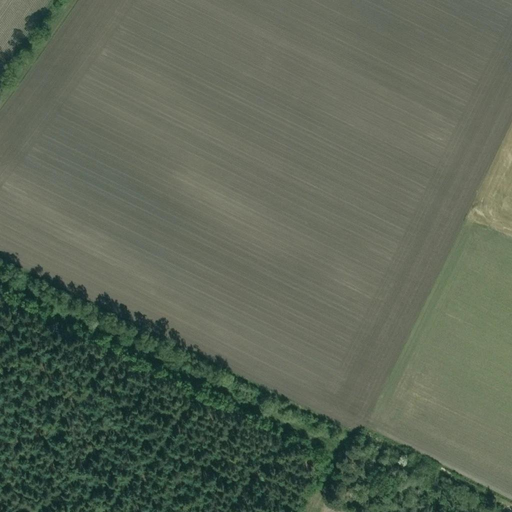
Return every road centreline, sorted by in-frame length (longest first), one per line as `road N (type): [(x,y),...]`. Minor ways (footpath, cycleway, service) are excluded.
road 1 (track): [(0,267),(334,435),(343,457),(317,511)]
road 2 (track): [(0,105),(70,0)]
